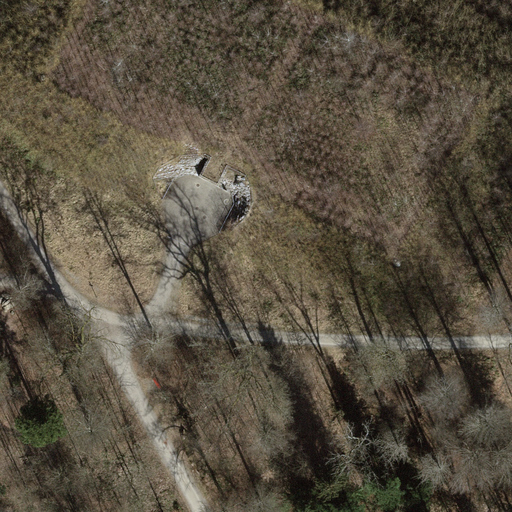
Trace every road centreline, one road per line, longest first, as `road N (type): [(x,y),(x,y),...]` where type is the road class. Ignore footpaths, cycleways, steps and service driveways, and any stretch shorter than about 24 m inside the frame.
road 1 (track): [(58,288),(99,315),(207,335),(511,344)]
road 2 (track): [(203,511),(99,315)]
road 3 (track): [(223,166),(180,245),(152,327)]
